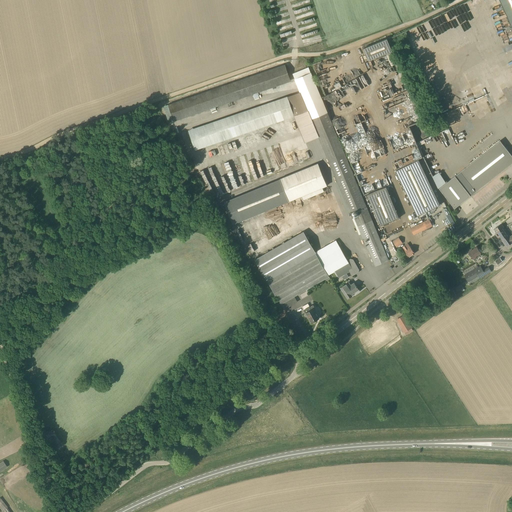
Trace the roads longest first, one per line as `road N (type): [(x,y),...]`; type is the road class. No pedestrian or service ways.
road 1 (unclassified): [(85,511),(144,465),(165,463),(237,408),(257,404),(293,376),(298,361),(477,222)]
road 2 (primary): [(122,511),(258,461),(408,443)]
road 3 (track): [(278,61),(0,160)]
road 4 (track): [(0,328),(32,448),(68,511)]
road 5 (unclassified): [(278,61),(345,49),(463,0)]
